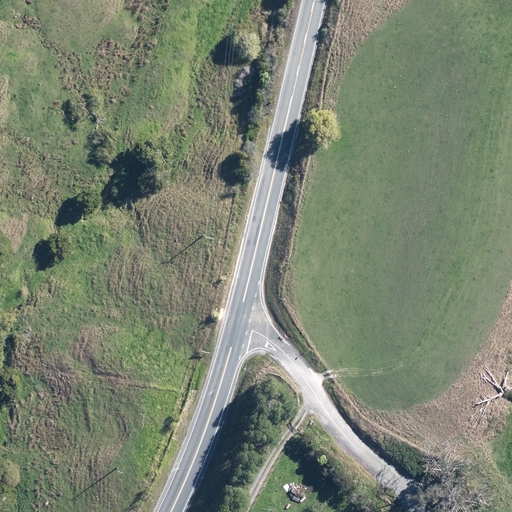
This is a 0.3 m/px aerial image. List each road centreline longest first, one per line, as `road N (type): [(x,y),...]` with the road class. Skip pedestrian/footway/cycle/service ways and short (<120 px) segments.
road 1 (primary): [(238,326),(315,0)]
road 2 (unclassified): [(414,511),(330,418),(292,361),(238,326)]
road 3 (primary): [(172,511),(238,326)]
